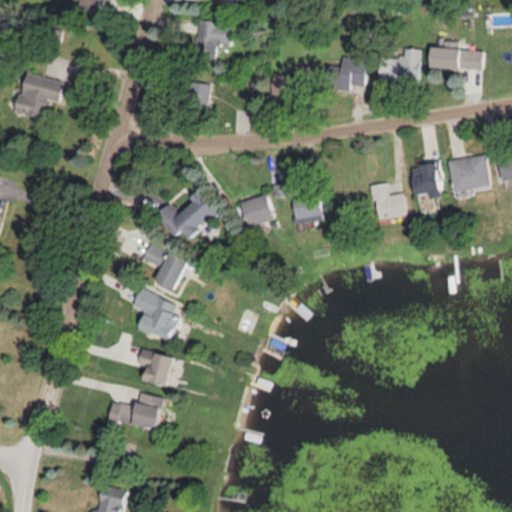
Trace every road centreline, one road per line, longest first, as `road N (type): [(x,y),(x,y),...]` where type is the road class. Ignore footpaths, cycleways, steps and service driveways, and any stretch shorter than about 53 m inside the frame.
road 1 (residential): [(165,0),(43,416)]
road 2 (residential): [(122,140),(291,147),(511,108)]
